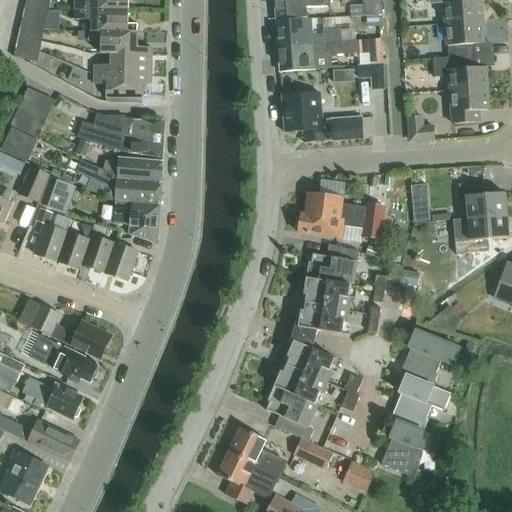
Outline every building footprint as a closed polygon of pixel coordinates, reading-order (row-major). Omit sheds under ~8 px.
[(48,13),(50,2),(39,0),(25,0),(24,8),(48,13)] [(85,0),(85,2),(74,2),(74,12),(127,14),(128,1),(137,1),(136,0),(85,0)] [(287,0),(273,1),(275,22),(305,20),(306,8),(326,8),(325,0),(287,0)] [(469,0),(444,0),(446,26),(481,23),(480,2),(470,3),(469,0)] [(362,17),(381,16),(380,1),(362,2),(362,17)] [(24,8),(22,18),(45,23),(48,13),(24,8)] [(91,22),(91,34),(136,35),(136,27),(127,27),(127,14),(74,12),(74,21),(91,22)] [(45,23),(22,18),(19,28),(43,33),(45,23)] [(322,36),(312,37),(311,20),(275,23),(277,47),(341,42),(340,30),(321,31),(322,36)] [(481,23),(446,26),(448,59),(474,57),(473,45),(483,45),(481,23)] [(17,38),(41,43),(43,33),(19,28),(17,38)] [(91,34),(89,34),(88,44),(100,44),(100,57),(110,57),(110,56),(144,57),(144,51),(136,50),(136,35),(91,34)] [(17,38),(15,48),(39,54),(41,43),(17,38)] [(341,42),(277,47),(279,74),(315,71),(313,54),(325,53),(325,57),(359,54),(358,42),(341,43),(341,42)] [(39,54),(15,48),(12,59),(36,64),(39,54)] [(110,56),(110,57),(110,68),(94,68),(93,77),(150,79),(151,51),(144,51),(144,57),(110,56)] [(450,78),(451,92),(486,90),(485,68),(475,69),(474,57),(448,59),(432,60),(434,79),(450,78)] [(384,91),(383,65),(357,66),(358,80),(370,80),(370,91),(384,91)] [(150,79),(93,77),(93,87),(105,87),(104,100),(141,100),(141,87),(150,87),(150,79)] [(488,111),(486,90),(451,92),(453,126),(479,124),(478,112),(488,111)] [(312,143),(321,142),(360,139),(359,120),(320,123),(318,95),(281,97),(283,134),(307,132),(308,139),(312,143)] [(433,127),(423,127),(422,118),(407,119),(408,144),(434,142),(433,127)] [(126,153),(141,156),(161,159),(163,125),(128,121),(120,120),(115,135),(91,128),(86,142),(90,144),(126,153)] [(105,162),(102,170),(128,182),(159,184),(160,162),(117,159),(117,165),(105,162)] [(82,161),(77,172),(92,178),(88,188),(115,199),(115,203),(158,205),(159,184),(128,182),(116,181),(117,177),(102,170),(82,161)] [(17,196),(38,204),(50,176),(29,168),(17,196)] [(50,176),(38,204),(65,216),(76,185),(50,175),(50,176)] [(418,184),(419,219),(434,219),(433,184),(418,184)] [(467,207),(468,220),(506,217),(505,194),(484,196),(483,184),(458,186),(459,207),(467,207)] [(11,194),(0,189),(0,223),(3,225),(12,204),(7,202),(11,194)] [(296,220),(295,228),(299,231),(298,235),(342,240),(344,227),(362,230),(361,238),(379,240),(383,209),(365,206),(365,209),(341,206),(342,200),(306,196),(304,215),(301,215),(301,217),(296,220)] [(115,203),(114,224),(129,225),(129,235),(152,243),(155,241),(158,205),(115,203)] [(35,223),(43,226),(32,256),(57,264),(67,234),(47,227),(52,214),(40,210),(35,223)] [(508,239),(506,217),(468,220),(469,233),(453,234),(455,256),(489,253),(488,241),(508,239)] [(89,243),(91,237),(89,237),(88,241),(67,234),(57,264),(79,272),(81,267),(83,268),(83,267),(82,267),(90,243),(89,243)] [(116,246),(91,237),(89,243),(90,243),(82,267),(83,267),(83,268),(105,276),(116,246)] [(137,253),(116,246),(105,276),(126,283),(137,253)] [(305,280),(352,287),(356,263),(345,261),(347,251),(334,248),(332,259),(311,255),(310,264),(308,263),(305,280)] [(511,270),(505,268),(497,291),(510,296),(507,305),(511,306),(511,270)] [(375,291),(383,292),(385,279),(377,278),(375,291)] [(296,329),(316,332),(343,337),(352,287),(305,280),(302,296),(304,297),(302,312),(299,311),(297,327),(296,329)] [(383,292),(375,291),(373,302),(381,303),(383,292)] [(98,362),(104,350),(108,350),(111,344),(109,341),(110,339),(81,324),(75,336),(56,327),(61,317),(39,306),(29,328),(98,362)] [(370,317),(378,318),(380,309),(372,308),(370,317)] [(378,318),(370,317),(368,332),(376,334),(378,318)] [(296,329),(297,327),(293,327),(291,334),(289,342),(292,343),(292,342),(311,350),(314,342),(316,332),(296,329)] [(431,388),(436,376),(434,376),(440,362),(452,367),(459,350),(414,332),(407,349),(409,350),(399,376),(404,378),(405,378),(431,388)] [(62,349),(52,344),(39,338),(30,358),(53,370),(52,372),(69,380),(71,376),(90,385),(92,380),(94,380),(98,373),(96,370),(99,365),(63,349),(62,349)] [(336,361),(311,350),(292,342),(292,343),(285,358),(288,359),(281,373),(279,372),(273,388),(316,407),(336,361)] [(0,374),(16,382),(24,367),(0,355),(0,374)] [(351,376),(347,384),(358,388),(362,381),(351,376)] [(449,395),(431,388),(405,378),(404,378),(398,394),(400,395),(389,421),(395,423),(422,434),(422,433),(427,422),(425,421),(431,407),(442,412),(449,395)] [(80,412),(78,410),(83,399),(54,385),(52,390),(29,379),(21,394),(35,400),(32,406),(45,412),(46,410),(72,422),(74,419),(76,419),(80,412)] [(358,388),(347,384),(344,391),(348,393),(355,396),(358,388)] [(306,429),(316,407),(273,388),(266,403),(268,404),(265,412),(284,420),(279,431),(307,443),(312,432),(306,429)] [(344,400),(355,405),(359,398),(355,396),(348,393),(344,400)] [(355,405),(344,400),(341,408),(352,413),(355,405)] [(0,430),(27,443),(67,462),(76,442),(37,423),(32,432),(0,416),(0,430)] [(440,441),(422,433),(422,434),(395,423),(389,439),(391,440),(380,466),(412,479),(417,467),(416,466),(421,453),(433,458),(440,441)] [(261,452),(266,442),(239,429),(228,452),(279,476),(283,467),(272,462),(274,458),(261,452)] [(332,454),(301,441),(294,458),(325,472),(332,454)] [(0,493),(29,507),(47,468),(13,452),(6,468),(8,470),(0,487),(0,493)] [(247,507),(253,494),(264,499),(269,497),(279,476),(228,452),(216,477),(230,484),(224,496),(247,507)] [(351,463),(342,484),(366,494),(374,473),(351,463)] [(301,511),(303,511),(275,496),(266,511),(301,511)] [(0,511),(17,511),(0,503),(0,511)]
